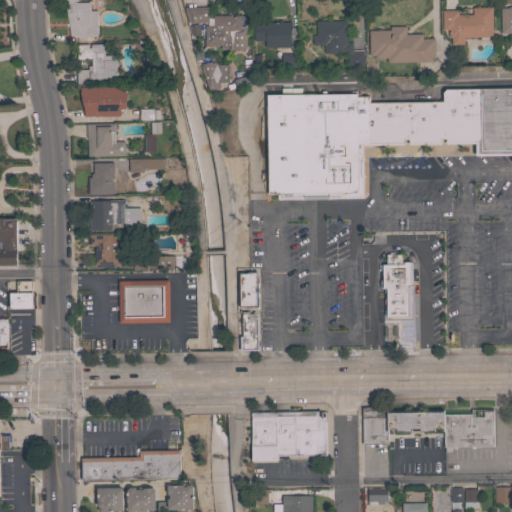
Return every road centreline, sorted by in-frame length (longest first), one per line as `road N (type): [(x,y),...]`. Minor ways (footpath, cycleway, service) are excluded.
road 1 (residential): [(61,385),(53,132),(33,65),(27,0)]
road 2 (residential): [(345,511),(343,378)]
